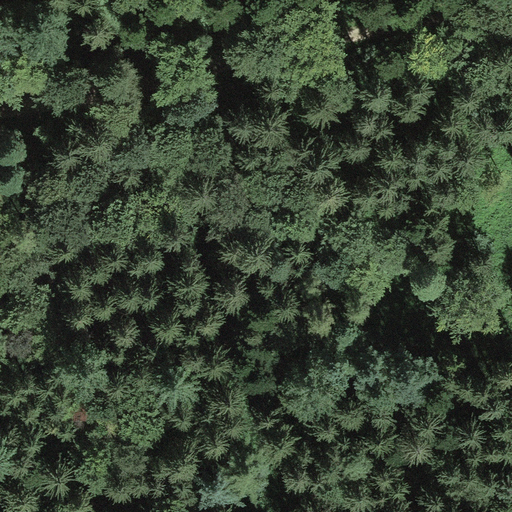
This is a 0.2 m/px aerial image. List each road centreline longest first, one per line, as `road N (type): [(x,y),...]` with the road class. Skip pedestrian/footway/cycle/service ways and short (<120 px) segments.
road 1 (track): [(21,0),(85,511)]
road 2 (track): [(463,0),(0,106)]
